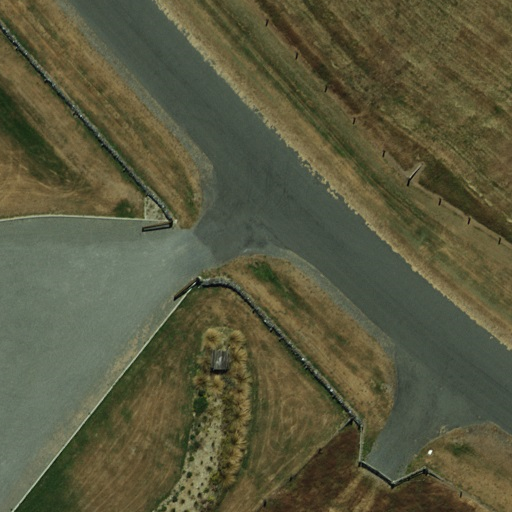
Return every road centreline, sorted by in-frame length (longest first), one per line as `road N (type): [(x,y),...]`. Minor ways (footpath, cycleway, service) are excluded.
road 1 (residential): [(105,0),(423,337),(511,399)]
road 2 (track): [(317,225),(145,254),(0,432)]
